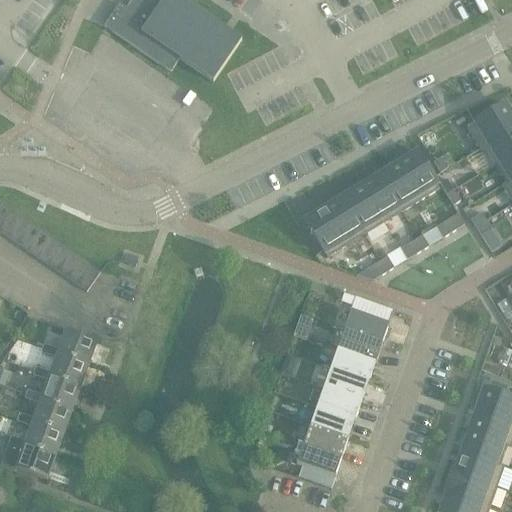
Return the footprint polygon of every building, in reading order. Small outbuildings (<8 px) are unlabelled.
[(118,6),(103,28),(168,73),(177,60),(211,83),(240,41),(185,3),(186,0),(131,0),(124,11),(118,6)] [(478,150),(511,128),(511,118),(505,106),(492,114),(490,111),(481,117),(483,120),(466,130),(478,150)] [(494,167),(511,156),(511,128),(478,150),(490,170),(494,167)] [(326,259),(439,190),(416,153),(408,159),(407,158),(385,171),(386,172),(371,181),(370,180),(349,193),(349,194),(334,204),(333,203),(312,216),(313,217),(304,222),(305,225),(326,259)] [(502,188),(511,181),(511,156),(494,167),(505,184),(500,186),(502,188)] [(432,164),(439,175),(447,170),(440,159),(432,164)] [(453,191),(446,180),(444,182),(439,185),(445,196),(453,191)] [(511,204),(511,181),(502,188),(511,204)] [(460,202),(453,191),(445,196),(452,207),(460,202)] [(0,226),(9,214),(0,208),(0,226)] [(18,221),(9,214),(0,226),(0,235),(5,240),(18,221)] [(475,229),(486,222),(481,214),(470,221),(471,222),(475,229)] [(457,215),(450,220),(456,231),(464,226),(458,216),(457,215)] [(456,231),(450,220),(442,224),(449,235),(456,231)] [(18,221),(5,240),(15,247),(28,228),(18,221)] [(490,230),(486,222),(475,229),(479,236),(490,230)] [(449,235),(442,224),(435,229),(442,240),(449,235)] [(28,228),(15,247),(25,253),(38,234),(28,228)] [(38,234),(25,253),(35,260),(48,241),(38,235),(38,234)] [(421,237),(414,241),(421,252),(428,248),(421,237)] [(45,267),(58,248),(48,241),(35,260),(45,267)] [(421,252),(414,241),(407,246),(414,257),(421,252)] [(414,257),(407,246),(400,250),(406,261),(414,257)] [(58,248),(45,267),(55,273),(68,255),(58,248)] [(68,255),(55,273),(65,280),(78,261),(68,255)] [(386,258),(379,263),(386,274),(393,269),(386,258)] [(78,261),(65,280),(75,287),(87,268),(78,261)] [(386,274),(379,263),(372,267),(379,278),(386,274)] [(379,278),(372,267),(364,272),(356,277),(371,283),(379,278)] [(87,268),(75,287),(84,294),(97,275),(87,268)] [(349,314),(342,334),(380,347),(387,328),(349,314)] [(299,317),(292,337),(304,341),(311,321),(300,317),(299,317)] [(42,346),(40,351),(65,360),(85,367),(89,356),(94,343),(63,333),(57,351),(42,346)] [(342,334),(335,353),(373,366),(380,347),(342,334)] [(34,370),(32,374),(57,383),(78,390),(85,367),(65,360),(40,351),(39,355),(53,359),(48,374),(34,370)] [(335,353),(329,372),(366,385),(373,366),(335,353)] [(329,372),(322,391),(359,404),(366,385),(329,372)] [(25,392),(24,397),(49,406),(70,413),(78,390),(57,383),(32,374),(31,377),(45,382),(40,397),(25,392)] [(511,401),(503,398),(507,388),(490,382),(487,392),(483,391),(475,413),(511,425),(511,401)] [(322,391),(315,410),(352,423),(359,404),(322,391)] [(17,415),(16,420),(41,429),(62,436),(70,413),(49,406),(24,397),(23,399),(37,404),(32,420),(17,415)] [(315,410),(308,428),(346,441),(352,423),(315,410)] [(511,444),(511,425),(475,413),(468,433),(511,448),(511,444)] [(9,438),(7,443),(54,459),(62,436),(41,429),(16,420),(14,423),(28,428),(23,443),(9,438)] [(262,425),(260,432),(269,435),(272,428),(262,425)] [(308,428),(302,447),(339,460),(346,441),(308,428)] [(510,449),(511,448),(468,433),(461,453),(504,469),(504,468),(499,466),(506,448),(510,449)] [(7,443),(0,464),(0,469),(12,474),(13,471),(30,477),(46,483),(54,459),(7,443)] [(332,480),(339,460),(302,447),(295,467),(332,480)] [(452,472),(451,473),(496,489),(506,493),(511,477),(511,471),(504,469),(461,453),(454,473),(452,472)] [(489,509),(496,489),(451,473),(444,493),(489,509)] [(487,511),(489,509),(444,493),(443,494),(446,495),(439,511),(487,511)]
